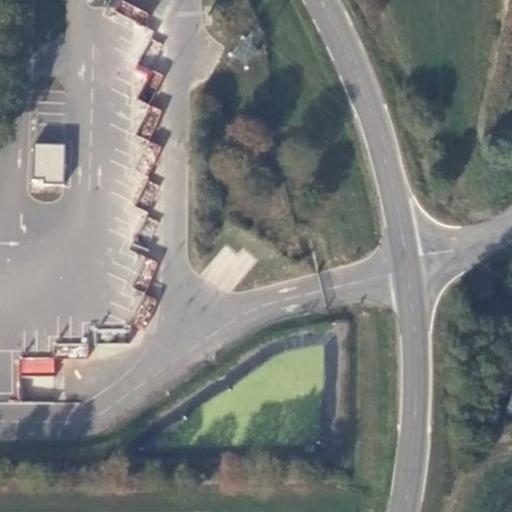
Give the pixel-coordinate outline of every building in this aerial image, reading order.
[(157,87),(162,75),(140,66),(134,78),(157,87)] [(150,137),(161,110),(149,105),(138,132),(150,137)] [(64,145),(33,145),(32,179),(43,180),(43,185),(62,185),(64,145)] [(145,259),(138,286),(148,289),(155,261),(145,259)] [(20,357),(20,373),(53,374),(54,358),(20,357)]
